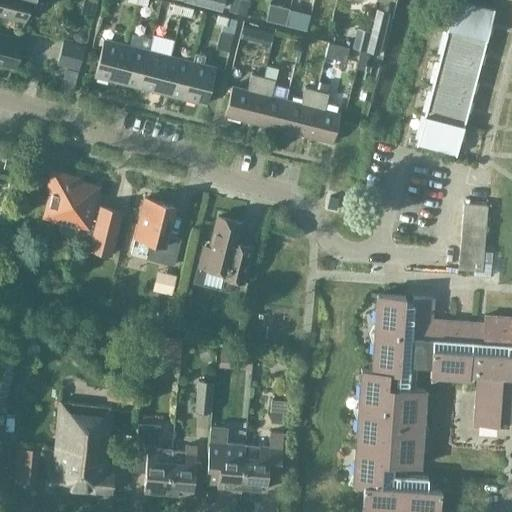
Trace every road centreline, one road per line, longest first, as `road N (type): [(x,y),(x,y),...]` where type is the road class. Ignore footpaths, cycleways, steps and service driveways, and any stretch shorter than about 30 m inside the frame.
road 1 (residential): [(376,253),(336,246),(301,201),(221,178),(184,153),(0,98)]
road 2 (residential): [(376,253),(442,259),(454,170),(402,155)]
